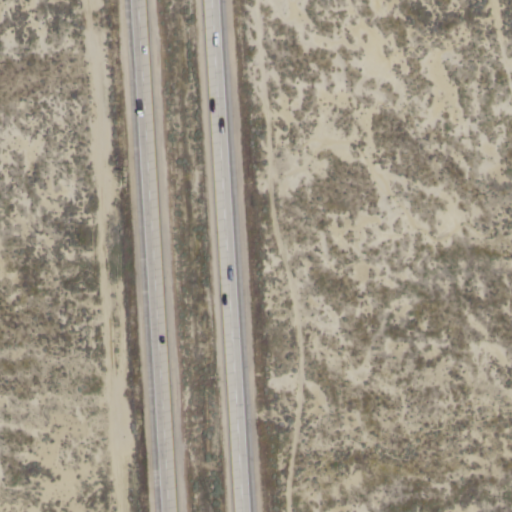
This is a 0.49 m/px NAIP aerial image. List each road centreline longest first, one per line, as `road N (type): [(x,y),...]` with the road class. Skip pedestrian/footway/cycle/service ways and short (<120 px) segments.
road 1 (track): [(89,0),(121,511)]
road 2 (motorway): [(137,0),(169,511)]
road 3 (motorway): [(243,511),(212,0)]
